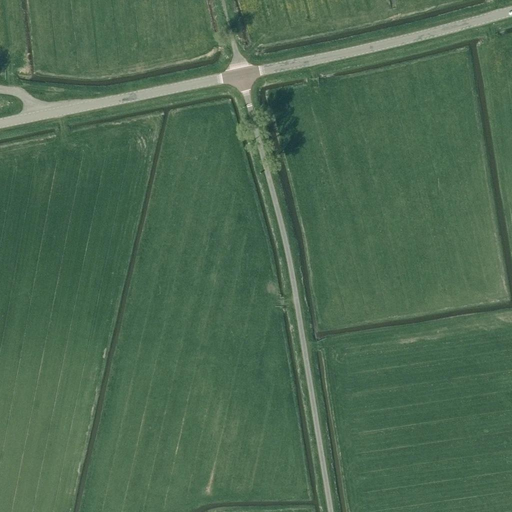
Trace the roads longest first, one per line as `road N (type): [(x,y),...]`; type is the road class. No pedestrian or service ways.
road 1 (unclassified): [(329,511),(293,280),(240,75)]
road 2 (tertiary): [(240,75),(511,10)]
road 3 (tertiary): [(0,123),(240,75)]
